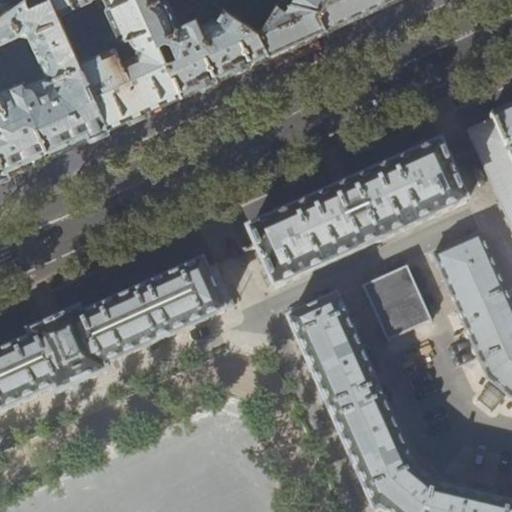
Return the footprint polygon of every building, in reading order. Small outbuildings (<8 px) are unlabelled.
[(0,0),(0,17),(2,19),(16,8),(8,0),(0,0)] [(0,176),(99,132),(109,128),(80,62),(59,17),(51,0),(26,0),(16,8),(2,19),(0,17),(0,176)] [(157,106),(182,95),(138,0),(51,0),(59,17),(94,1),(93,0),(106,0),(109,5),(107,11),(120,40),(124,42),(130,41),(134,46),(140,49),(137,56),(122,62),(116,50),(111,48),(80,62),(109,128),(157,106)] [(227,74),(269,55),(261,33),(223,9),(216,22),(199,28),(195,20),(179,26),(169,3),(164,0),(138,0),(182,95),(227,74)] [(209,0),(223,9),(261,33),(277,8),(281,0),(209,0)] [(321,32),(326,30),(321,14),(329,0),(293,0),(285,13),(277,8),(261,33),(269,55),(315,35),(321,32)] [(329,0),(321,14),(326,30),(392,0),(329,0)] [(321,48),(315,35),(269,55),(275,68),(321,48)] [(511,110),(492,120),(505,148),(511,145),(511,156),(510,158),(511,162),(511,110)] [(511,162),(510,158),(505,148),(492,120),(491,120),(492,122),(467,132),(470,138),(468,139),(469,141),(471,141),(511,229),(511,162)] [(446,152),(445,149),(443,150),(441,146),(432,150),(338,193),(249,232),(252,237),(255,246),(275,290),(467,204),(444,153),(446,152)] [(511,400),(511,305),(480,235),(433,257),(488,381),(511,400)] [(225,313),(205,268),(203,264),(82,318),(79,313),(70,317),(56,323),(38,331),(31,335),(33,340),(0,355),(0,413),(53,390),(56,395),(105,373),(103,368),(225,313)] [(388,342),(431,323),(407,268),(362,288),(388,342)] [(511,511),(511,507),(435,489),(413,470),(337,300),(289,321),(374,511),(377,511),(380,511),(511,511)]
